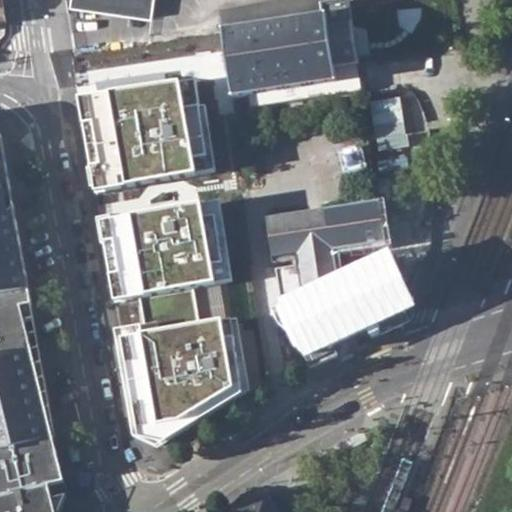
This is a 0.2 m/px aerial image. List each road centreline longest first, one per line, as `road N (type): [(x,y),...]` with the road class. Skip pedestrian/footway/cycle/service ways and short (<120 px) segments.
road 1 (residential): [(134,511),(102,447),(41,121),(27,99)]
road 2 (tertiary): [(155,511),(259,439),(417,358)]
road 3 (residential): [(511,90),(424,315),(417,358)]
